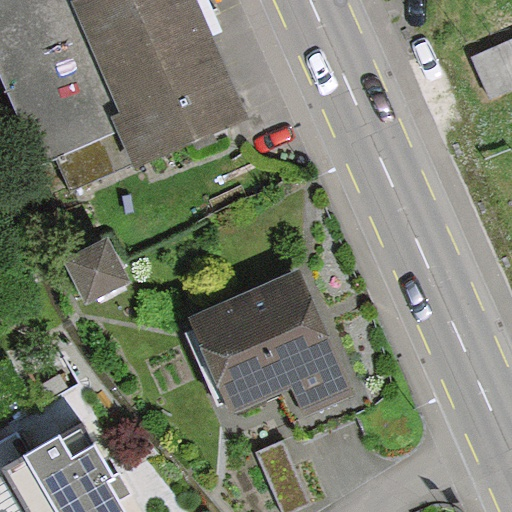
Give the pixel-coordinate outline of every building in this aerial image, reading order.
[(0,0),(0,62),(43,157),(59,149),(78,192),(245,119),(192,0),(0,0)] [(511,0),(472,0),(488,38),(511,26),(511,0)] [(511,40),(480,54),(499,97),(511,90),(511,40)] [(97,284),(141,260),(117,216),(74,239),(97,284)] [(364,386),(353,362),(357,360),(313,264),(201,315),(245,411),(304,384),(315,408),(364,386)] [(9,458),(41,511),(143,511),(83,413),(9,458)] [(295,440),(270,448),(288,507),(313,499),(295,440)]
